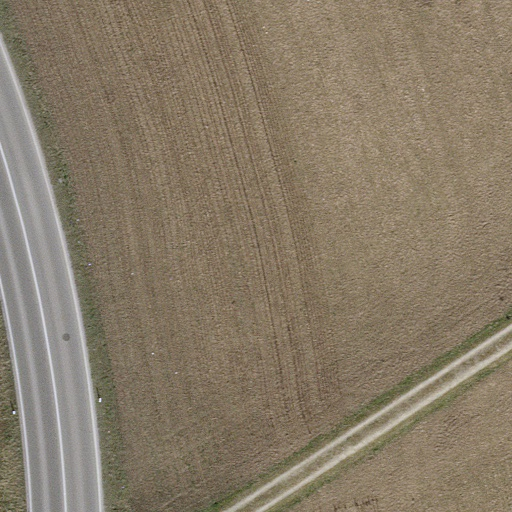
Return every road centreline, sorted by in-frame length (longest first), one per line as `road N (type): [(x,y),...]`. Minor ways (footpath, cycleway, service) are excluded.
road 1 (track): [(511,312),(176,511)]
road 2 (secondary): [(67,511),(42,307),(0,132)]
